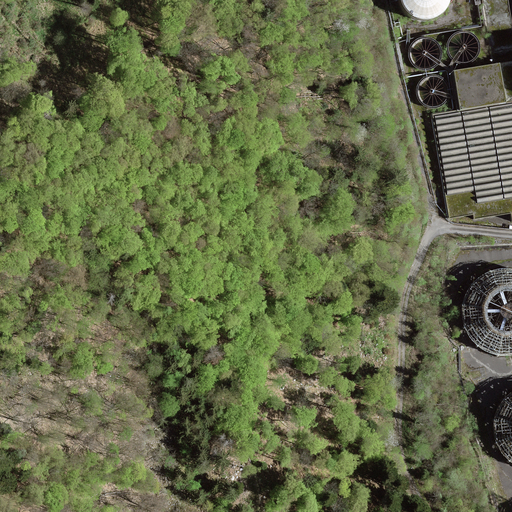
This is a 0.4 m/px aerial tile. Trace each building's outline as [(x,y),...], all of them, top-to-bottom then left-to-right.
[(394,0),(395,4),(399,12),(405,18),(413,21),(421,22),(429,20),(437,16),(442,10),(445,2),(445,0),(394,0)] [(481,0),(492,65),(449,71),(455,111),(431,115),(448,220),(470,216),(471,221),(508,215),(509,223),(511,222),(511,42),(505,0),(481,0)] [(422,77),(423,98),(447,97),(447,76),(422,77)] [(511,269),(500,269),(489,272),(479,278),(471,285),(465,295),(462,306),(462,317),(464,328),(469,338),(477,346),(486,353),(497,356),(508,357),(511,356),(511,269)] [(511,392),(511,393),(503,401),(497,411),(494,421),(493,433),(496,444),(501,454),(509,462),(511,464),(511,392)]
